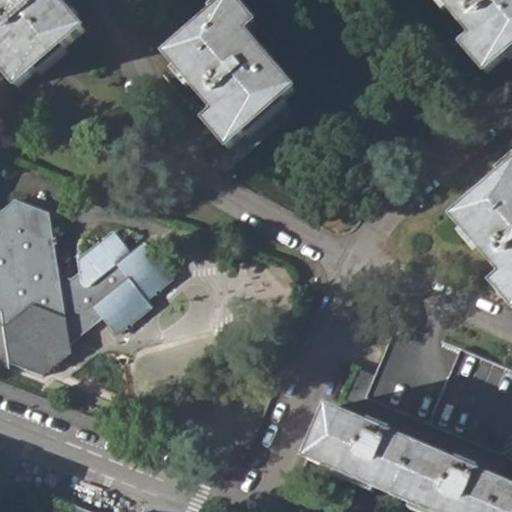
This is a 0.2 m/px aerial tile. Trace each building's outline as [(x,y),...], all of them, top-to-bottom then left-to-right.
[(0,58),(0,63),(21,86),(86,26),(62,0),(0,0),(0,40),(9,50),(0,58)] [(206,122),(229,147),(295,87),(246,31),(256,23),(236,0),(232,0),(168,58),(216,114),(206,122)] [(471,51),(494,75),(511,57),(511,0),(441,0),(480,41),(471,51)] [(491,284),(511,307),(511,165),(452,220),(501,275),(491,284)] [(0,315),(8,361),(42,374),(71,352),(69,343),(104,317),(117,333),(152,304),(147,297),(173,276),(143,240),(130,251),(114,231),(76,262),(75,270),(68,276),(57,272),(49,212),(15,200),(0,211),(0,315)] [(289,282),(296,295),(301,292),(294,279),(289,282)] [(8,361),(0,315),(0,361),(9,365),(8,361)] [(391,408),(511,459),(511,369),(397,320),(372,374),(355,367),(342,400),(386,418),(391,408)] [(310,466),(413,511),(511,511),(511,495),(333,415),(310,466)]
